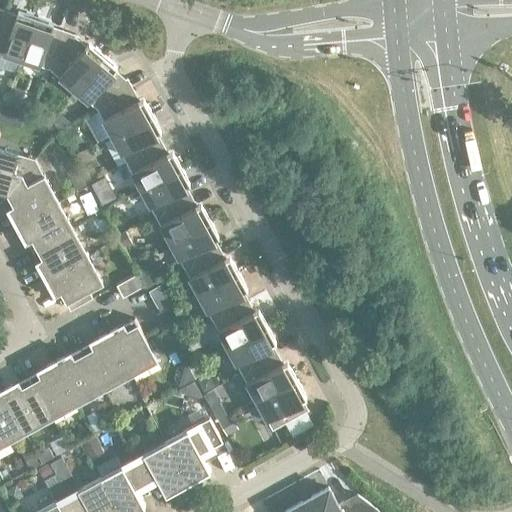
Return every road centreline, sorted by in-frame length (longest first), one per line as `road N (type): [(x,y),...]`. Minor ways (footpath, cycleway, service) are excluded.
road 1 (residential): [(212,511),(341,443),(356,412),(181,87),(174,51),(185,12)]
road 2 (secondary): [(396,39),(443,262),(511,417)]
road 3 (secondary): [(511,302),(480,216),(445,33)]
road 4 (unclassified): [(238,31),(276,48),(396,39)]
road 5 (unclassified): [(393,2),(238,31)]
